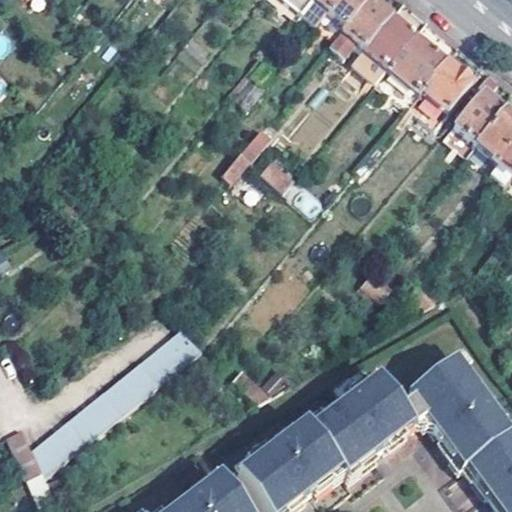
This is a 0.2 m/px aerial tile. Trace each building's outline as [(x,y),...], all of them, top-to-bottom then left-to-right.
[(265,0),(262,3),(293,29),(312,7),(317,0),(265,0)] [(317,0),(312,7),(345,34),(370,5),(363,0),(317,0)] [(330,52),(344,64),(357,50),(363,55),(391,23),(370,5),(345,34),(330,52)] [(363,56),(386,75),(415,43),(391,23),(363,55),(363,56)] [(386,75),(417,102),(421,97),(446,69),(415,43),(386,75)] [(233,80),(243,88),(248,81),(261,66),(252,58),(233,80)] [(248,81),(259,91),(272,74),(261,66),(248,81)] [(421,97),(446,118),(470,90),(446,69),(421,97)] [(452,131),(475,150),(503,117),(487,103),(499,88),(488,80),(473,97),(478,101),(452,131)] [(492,169),(510,184),(511,182),(511,124),(503,117),(475,150),(494,167),(492,169)] [(220,182),(228,188),(248,167),(240,158),(220,182)] [(259,178),(282,199),(292,186),(270,167),(259,178)] [(282,199),(312,224),(322,212),(292,186),(282,199)] [(0,272),(10,267),(0,250),(0,272)] [(409,303),(422,313),(433,307),(417,294),(409,303)] [(494,334),(500,343),(511,330),(511,325),(506,321),(494,334)] [(201,355),(177,334),(29,450),(41,474),(43,478),(201,355)] [(457,370),(466,381),(471,377),(462,366),(457,370)] [(473,476),(511,443),(511,441),(492,415),(494,414),(485,402),(482,404),(466,381),(457,370),(408,404),(414,413),(426,429),(436,444),(441,441),(444,446),(447,451),(444,454),(456,471),(461,468),(469,479),(473,476)] [(257,409),(269,402),(239,374),(230,384),(257,409)] [(367,400),(381,391),(377,386),(363,396),(367,400)] [(426,429),(414,413),(403,421),(381,391),(367,400),(352,411),(351,409),(338,419),(339,421),(322,433),(315,439),(343,478),(348,484),(360,475),(363,477),(378,465),(375,460),(381,456),(387,451),(390,456),(408,443),(407,441),(416,434),(418,436),(426,429)] [(339,421),(338,419),(335,416),(319,428),(322,433),(339,421)] [(8,439),(28,481),(41,474),(29,450),(20,432),(8,439)] [(315,439),(310,442),(304,434),(288,445),(275,455),(275,454),(263,462),(265,464),(249,476),(237,485),(256,511),(303,511),(299,507),(306,502),(314,497),(318,501),(334,489),(332,486),(343,478),(315,439)] [(272,450),(275,454),(275,455),(288,445),(284,440),(272,450)] [(441,441),(436,444),(444,454),(447,451),(444,446),(441,441)] [(511,511),(511,443),(473,476),(482,488),(478,491),(492,509),(497,505),(500,510),(501,511),(511,511)] [(375,460),(378,465),(390,456),(387,451),(381,456),(375,460)] [(363,477),(365,481),(381,469),(378,465),(363,477)] [(461,468),(456,471),(455,473),(462,483),(469,479),(461,468)] [(246,471),(233,480),(237,485),(249,476),(246,471)] [(28,481),(40,510),(53,503),(43,478),(41,474),(28,481)] [(365,481),(363,477),(360,475),(348,484),(353,490),(365,481)] [(469,479),(478,491),(482,488),(473,476),(469,479)] [(206,495),(217,487),(212,478),(201,487),(206,495)] [(237,511),(217,487),(206,495),(192,506),(191,505),(181,511),(237,511)] [(299,507),(303,511),(304,511),(318,501),(314,497),(306,502),(299,507)] [(40,510),(41,511),(56,511),(53,503),(40,510)]
